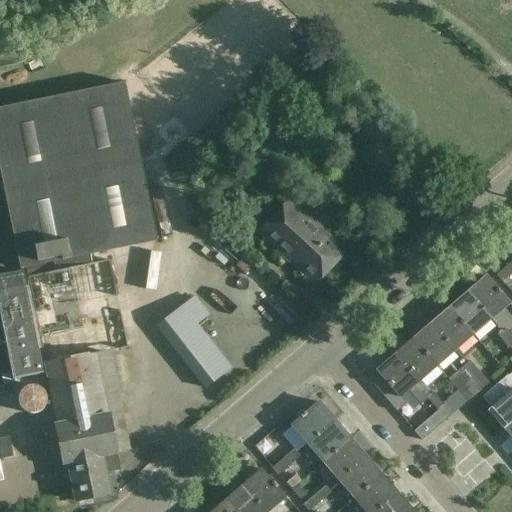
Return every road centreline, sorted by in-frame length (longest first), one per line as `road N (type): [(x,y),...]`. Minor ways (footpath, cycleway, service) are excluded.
road 1 (residential): [(129,511),(324,345)]
road 2 (residential): [(324,345),(511,182)]
road 3 (residential): [(466,511),(324,345)]
